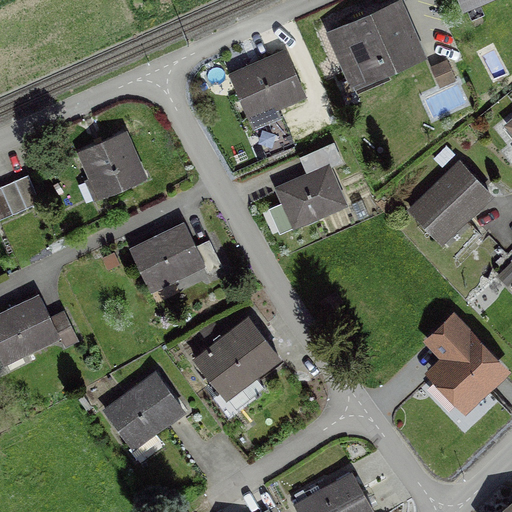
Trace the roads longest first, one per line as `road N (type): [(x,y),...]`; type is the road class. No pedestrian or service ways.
road 1 (residential): [(151,72),(283,295),(442,511)]
road 2 (residential): [(151,72),(317,0)]
road 3 (residential): [(0,140),(151,72)]
